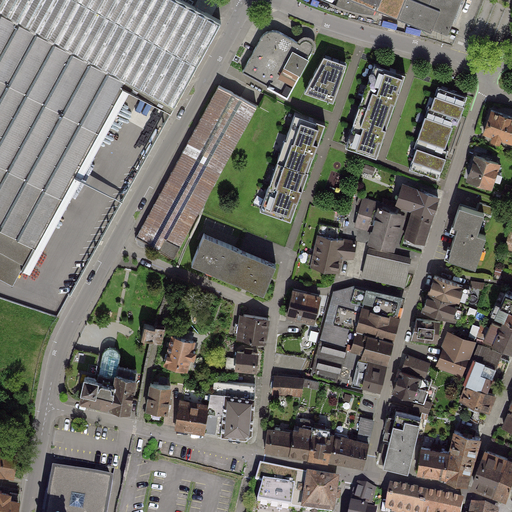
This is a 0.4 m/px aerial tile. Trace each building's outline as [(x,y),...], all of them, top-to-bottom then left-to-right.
[(0,0),(0,279),(13,286),(124,81),(176,109),(224,22),(183,0),(0,0)] [(318,0),(339,6),(372,14),(375,9),(430,32),(433,29),(448,35),(461,0),(318,0)] [(271,31),(264,34),(244,71),(289,95),(315,48),(314,41),(311,39),(307,38),(304,38),(301,40),(299,43),(279,32),(274,31),(271,31)] [(341,68),(318,59),(298,95),(327,105),(341,68)] [(378,157),(405,73),(374,63),(347,147),(378,157)] [(467,96),(437,86),(410,164),(440,175),(467,96)] [(252,111),(217,93),(138,240),(174,259),(252,111)] [(511,116),(491,109),(483,132),(493,135),(492,139),(499,141),(501,138),(511,141),(511,137),(511,116)] [(324,123),(295,112),(278,159),(308,169),(324,123)] [(499,163),(476,155),(468,178),(491,186),(499,163)] [(290,219),(308,169),(278,159),(261,209),(290,219)] [(423,242),(439,197),(406,185),(400,206),(413,209),(404,236),(423,242)] [(382,203),(364,198),(356,225),(374,231),(371,240),(393,246),(401,215),(381,209),(382,203)] [(485,213),(456,203),(446,231),(453,233),(444,258),(475,268),(485,238),(478,235),(485,213)] [(320,225),(311,265),(337,271),(339,260),(352,258),(356,242),(336,238),(338,228),(320,225)] [(187,268),(261,297),(273,267),(200,237),(187,268)] [(363,275),(404,285),(410,258),(369,249),(363,275)] [(435,276),(429,292),(454,301),(455,297),(459,299),(464,286),(435,276)] [(353,286),(337,290),(314,374),(337,382),(341,365),(357,366),(353,384),(380,391),(386,366),(372,362),(374,356),(387,359),(400,317),(395,315),(401,297),(353,286)] [(319,295),(293,288),(286,315),(312,322),(319,295)] [(454,301),(429,292),(423,308),(454,319),(459,307),(453,304),(454,301)] [(504,319),(511,322),(511,294),(506,292),(496,315),(504,319)] [(265,342),(269,318),(242,314),(238,338),(265,342)] [(412,337),(437,340),(440,321),(416,318),(412,337)] [(511,351),(511,322),(504,319),(502,327),(492,323),(489,328),(481,325),(477,336),(511,351)] [(154,326),(144,323),(140,338),(151,340),(160,342),(165,326),(155,323),(154,326)] [(439,366),(461,374),(474,342),(452,332),(439,366)] [(194,341),(172,335),(165,362),(187,368),(194,341)] [(488,376),(492,377),(501,354),(479,344),(469,369),(472,370),(461,399),(489,410),(495,394),(483,390),(488,376)] [(81,401),(128,411),(137,370),(118,366),(120,357),(120,354),(119,351),(117,348),(113,347),(109,346),(106,348),(103,351),(102,353),(97,380),(95,379),(87,377),(87,378),(84,377),(82,390),(83,390),(81,401)] [(236,358),(227,357),(225,368),(256,371),(258,353),(237,351),(236,358)] [(407,355),(402,370),(425,379),(430,364),(407,355)] [(393,391),(424,403),(431,381),(425,379),(402,370),(399,369),(395,381),(397,382),(393,391)] [(276,393),(301,396),(304,385),(317,388),(319,382),(305,378),(304,379),(278,376),(276,393)] [(209,406),(205,431),(221,434),(245,437),(251,432),(255,384),(214,381),(211,393),(209,406)] [(171,386),(151,383),(147,409),(166,411),(171,386)] [(511,400),(509,406),(511,407),(511,412),(509,411),(503,425),(511,428),(511,400)] [(175,427),(205,431),(209,406),(180,402),(175,427)] [(383,463),(408,469),(420,417),(396,412),(383,463)] [(293,432),(289,454),(308,457),(314,426),(314,420),(301,418),(299,430),(294,429),(293,432)] [(357,440),(349,438),(343,462),(364,467),(373,420),(362,418),(357,440)] [(265,449),(289,454),(293,432),(280,430),(280,427),(275,426),(275,429),(268,428),(265,449)] [(330,429),(314,426),(308,457),(328,460),(333,435),(329,434),(330,429)] [(480,438),(454,431),(451,448),(450,448),(449,451),(445,476),(445,479),(466,484),(480,438)] [(333,435),(328,460),(343,462),(349,438),(333,435)] [(18,444),(0,440),(0,472),(13,475),(18,444)] [(445,476),(449,451),(422,447),(417,471),(445,476)] [(475,479),(475,486),(488,492),(506,499),(511,483),(511,460),(485,450),(475,479)] [(300,509),(307,475),(261,465),(256,482),(263,483),(254,511),(291,511),(294,508),(300,509)] [(108,511),(115,477),(52,467),(44,511),(108,511)] [(317,511),(333,511),(337,484),(307,475),(300,509),(317,511)] [(380,492),(358,485),(353,500),(351,506),(372,510),(375,503),(378,503),(380,492)] [(16,511),(20,494),(0,490),(0,511),(16,511)] [(461,511),(463,503),(391,490),(385,511),(461,511)]
